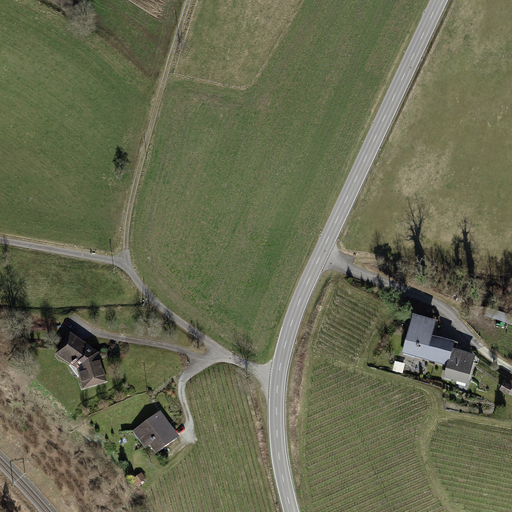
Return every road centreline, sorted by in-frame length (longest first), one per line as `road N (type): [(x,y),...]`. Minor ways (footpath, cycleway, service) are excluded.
road 1 (tertiary): [(440,0),(291,324),(276,408),(292,511)]
road 2 (track): [(126,263),(131,205),(190,0)]
road 3 (track): [(339,262),(381,261),(511,283)]
